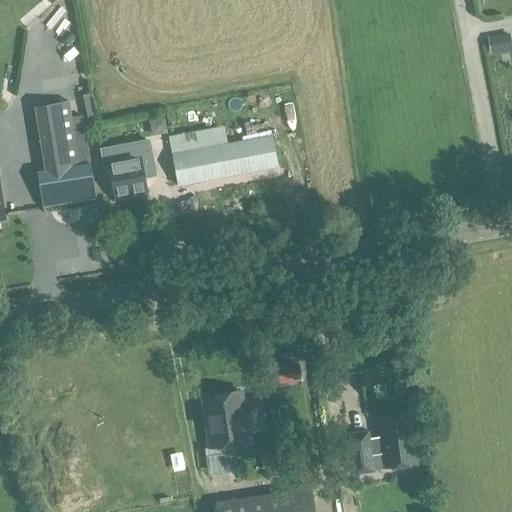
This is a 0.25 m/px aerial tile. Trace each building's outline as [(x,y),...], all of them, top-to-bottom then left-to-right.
[(63,0),(51,12),(59,21),(74,7),(68,0),(63,0)] [(511,49),(511,44),(510,34),(488,38),(491,54),(511,49)] [(68,103),(36,108),(47,172),(45,172),(38,174),(43,206),(47,205),(48,212),(53,211),(52,205),(96,197),(91,169),(91,165),(90,159),(83,117),(72,119),(71,119),(68,103)] [(213,146),(210,129),(169,137),(178,186),(278,167),(271,135),(213,146)] [(149,141),(102,150),(105,166),(110,165),(116,197),(147,191),(144,177),(155,175),(149,141)] [(441,280),(404,287),(401,288),(405,310),(445,302),(441,280)] [(274,385),(303,381),(300,366),(272,369),(274,385)] [(242,392),(203,397),(210,447),(249,442),(248,432),(264,429),(260,399),(243,402),(242,392)] [(384,455),(386,468),(417,463),(410,414),(379,418),(382,437),(370,438),(369,432),(349,434),(355,474),(375,471),(372,456),(384,455)] [(304,453),(304,445),(285,445),(285,454),(304,453)] [(273,455),(262,456),(264,478),(275,477),(273,455)] [(313,511),(310,489),(216,504),(216,511),(313,511)]
